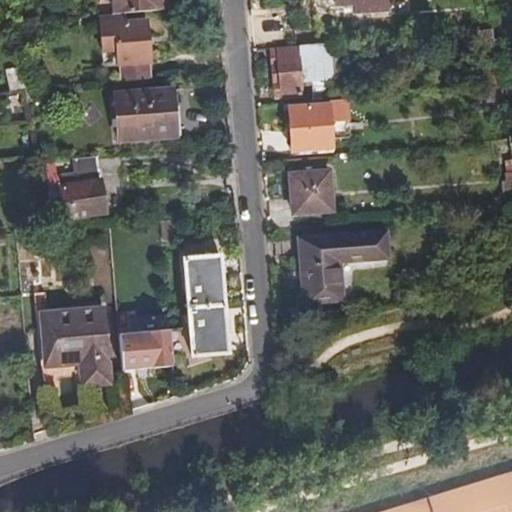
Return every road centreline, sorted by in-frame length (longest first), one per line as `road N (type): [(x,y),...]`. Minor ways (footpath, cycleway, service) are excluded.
road 1 (residential): [(225,0),(254,374)]
road 2 (residential): [(0,465),(229,396),(254,374)]
